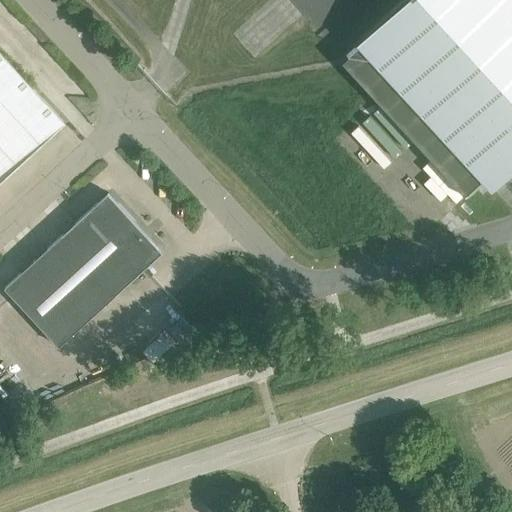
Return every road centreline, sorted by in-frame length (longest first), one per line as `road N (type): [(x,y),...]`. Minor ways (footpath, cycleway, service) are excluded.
road 1 (tertiary): [(56,511),(511,364)]
road 2 (unclassified): [(304,287),(131,113)]
road 3 (unclassified): [(304,287),(511,229)]
road 4 (unclassified): [(0,235),(131,113)]
road 5 (unclassified): [(131,113),(29,0)]
